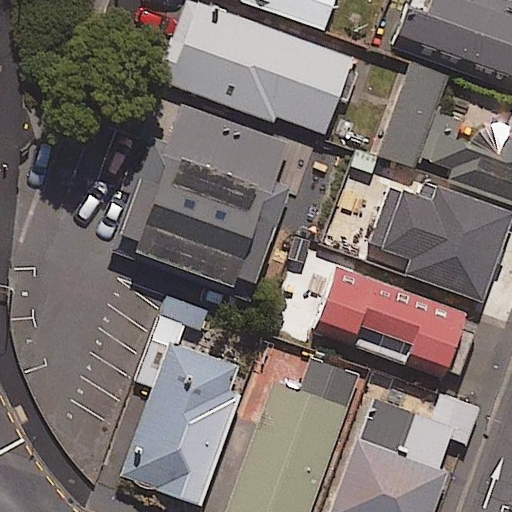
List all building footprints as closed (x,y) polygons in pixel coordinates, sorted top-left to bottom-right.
[(349,54),(190,0),(183,0),(157,78),(321,134),(349,54)] [(245,0),(322,26),(330,0),(245,0)] [(511,2),(504,0),(427,0),(424,9),(401,0),(390,31),(511,75),(511,2)] [(445,75),(409,63),(377,152),(409,163),(413,152),(451,165),(447,174),(511,197),(511,160),(453,140),(460,120),(432,110),(445,75)] [(248,299),(289,184),(145,134),(105,248),(248,299)] [(437,185),(431,203),(391,188),(371,243),(412,257),(407,271),(479,297),(511,212),(437,185)] [(462,318),(333,269),(312,327),(440,376),(462,318)] [(199,328),(205,312),(165,297),(136,379),(153,385),(121,475),(197,502),(244,368),(175,343),(182,322),(199,328)] [(306,511),(355,375),(311,359),(300,391),(264,378),(216,511),(306,511)] [(475,409),(436,395),(427,419),(371,398),(328,511),(429,511),(457,438),(464,441),(475,409)]
